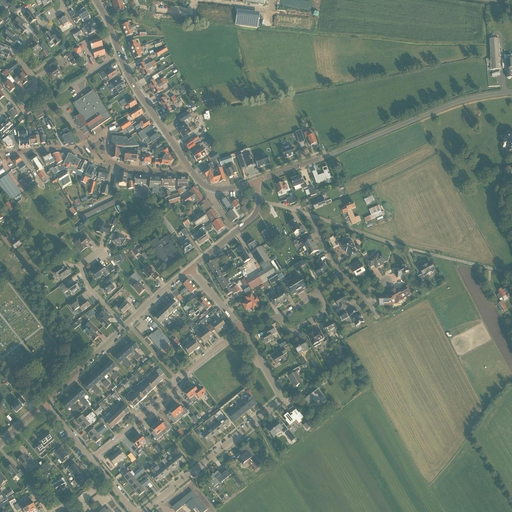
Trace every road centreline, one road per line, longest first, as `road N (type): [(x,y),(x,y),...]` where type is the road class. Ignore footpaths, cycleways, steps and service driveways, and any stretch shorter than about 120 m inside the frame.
road 1 (unclassified): [(255,181),(455,103),(511,92)]
road 2 (residential): [(140,511),(278,401),(241,330)]
road 3 (residential): [(186,164),(146,170),(70,149),(0,152)]
road 4 (tertiary): [(186,164),(128,75),(96,0)]
road 5 (track): [(511,273),(355,230)]
road 6 (residential): [(0,116),(32,88),(17,54),(62,0)]
